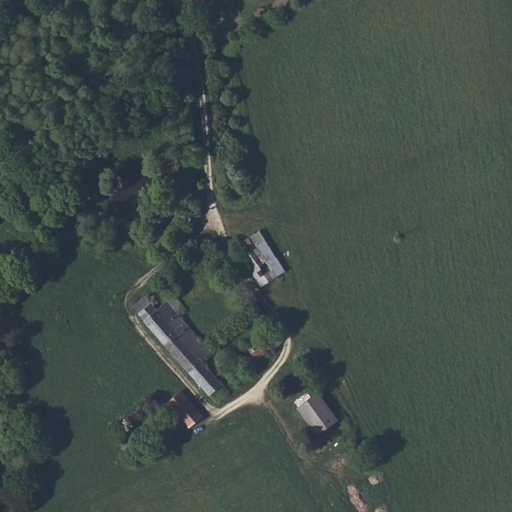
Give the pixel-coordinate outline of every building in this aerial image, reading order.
[(257,247),(244,255),(243,256),(265,287),(278,278),(257,247)] [(236,305),(242,300),(234,290),(228,296),(236,305)] [(179,315),(187,309),(176,297),(164,307),(160,311),(157,308),(145,319),(148,322),(146,323),(156,335),(179,315)] [(145,319),(157,308),(153,304),(148,298),(136,308),(145,319)] [(188,328),(190,327),(179,315),(156,335),(167,347),(188,328)] [(203,362),(213,352),(190,327),(188,328),(167,347),(190,373),(203,362)] [(258,360),(281,345),(273,333),(250,348),(258,360)] [(203,362),(190,373),(212,397),(219,391),(225,386),(203,362)] [(229,390),(225,386),(219,391),(228,399),(233,395),(229,390)] [(170,405),(193,430),(206,418),(183,392),(173,401),(170,405)] [(327,441),(344,432),(336,423),(341,421),(321,395),(302,409),(321,436),(323,434),(327,441)]
